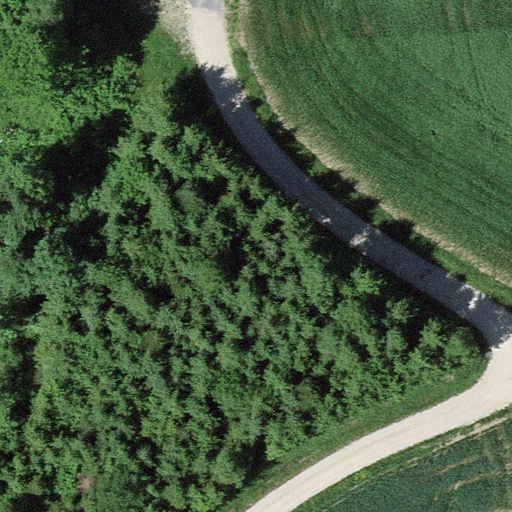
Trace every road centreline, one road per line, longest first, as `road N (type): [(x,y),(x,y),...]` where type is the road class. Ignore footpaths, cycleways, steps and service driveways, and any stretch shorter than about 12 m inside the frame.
road 1 (track): [(212,0),(212,53),(274,160),(511,333)]
road 2 (track): [(511,390),(375,446),(271,511)]
